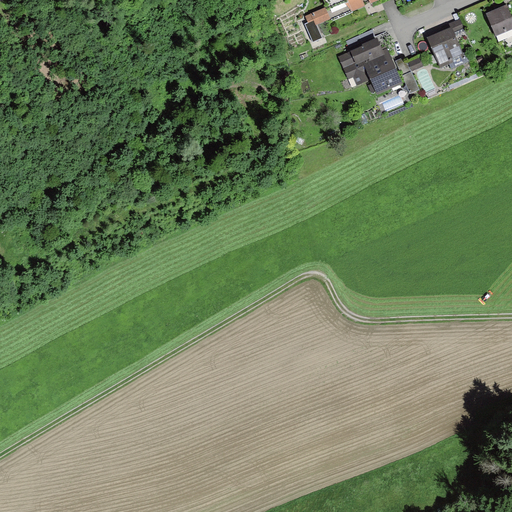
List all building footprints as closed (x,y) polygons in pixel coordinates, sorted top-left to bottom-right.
[(323,0),(328,11),(344,4),(352,13),(366,8),(364,3),(366,2),(368,1),(370,6),(382,1),(381,0),(323,0)] [(511,20),(507,7),(486,16),(495,38),(511,30),(511,20)] [(326,8),(305,17),(308,24),(314,21),(316,26),(331,20),(326,8)] [(445,33),(428,40),(440,69),(450,65),(452,70),(470,62),(466,53),(464,54),(456,34),(466,30),(461,19),(442,27),(445,33)] [(314,21),(308,24),(305,25),(313,43),(322,39),(316,26),(314,21)] [(372,30),(346,42),(349,48),(375,36),(374,33),(372,30)] [(363,47),(365,49),(378,80),(371,83),(377,97),(403,85),(387,49),(382,51),(378,40),(363,47)] [(365,49),(339,60),(353,91),(371,83),(378,80),(365,49)] [(420,58),(409,63),(413,72),(424,67),(420,58)] [(412,73),(403,77),(410,95),(419,91),(412,73)]
